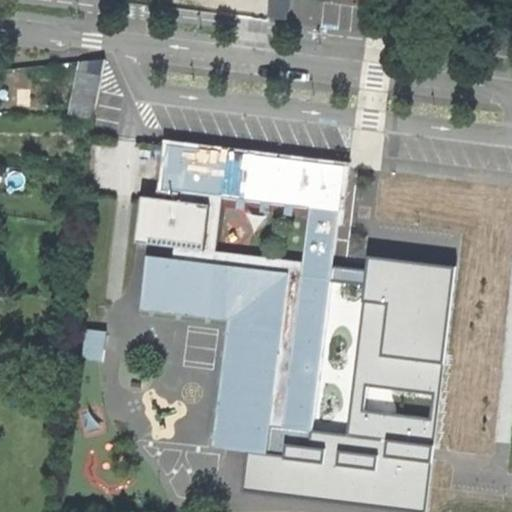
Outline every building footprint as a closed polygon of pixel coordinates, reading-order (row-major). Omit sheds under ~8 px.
[(325,0),(355,2),(354,0),(270,0),(270,18),(288,19),(290,0),(325,0)] [(76,115),(96,118),(100,93),(105,60),(85,57),(76,115)] [(165,189),(183,191),(224,196),(312,207),(341,210),(346,166),(170,145),(165,189)] [(285,427),(305,262),(217,251),(224,196),(183,191),(181,201),(212,205),(207,251),(176,247),(175,259),(291,273),(272,426),(285,427)] [(212,205),(181,201),(154,198),(144,197),(138,242),(176,247),(207,251),(212,205)] [(335,260),(341,210),(312,207),(305,262),(334,265),(335,260)] [(269,454),(246,451),(242,481),(423,506),(451,259),(365,247),(363,264),(335,260),(334,265),(314,431),(285,427),(272,426),(269,454)] [(269,454),(272,426),(291,273),(175,259),(149,256),(144,298),(274,313),(269,350),(239,346),(227,449),(246,451),(269,454)] [(305,262),(285,427),(314,431),(334,265),(305,262)] [(215,447),(227,449),(239,346),(269,350),(274,313),(144,298),(143,310),(230,321),(215,447)] [(84,359),(104,362),(108,331),(88,329),(84,359)]
